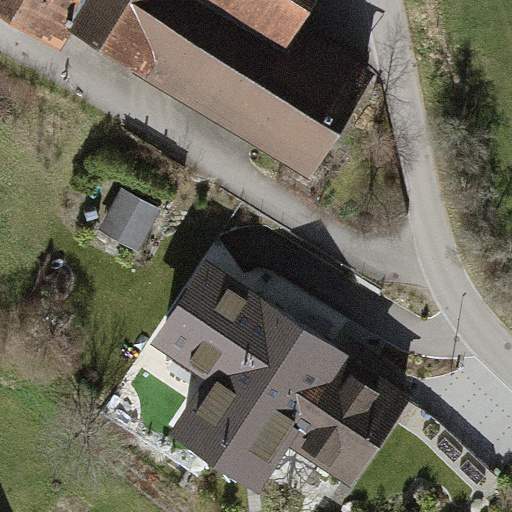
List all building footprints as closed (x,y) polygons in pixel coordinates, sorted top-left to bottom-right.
[(66,16),(146,65),(185,0),(8,0),(58,29),(66,16)] [(185,0),(146,65),(310,163),(363,74),(281,24),(295,0),(185,0)] [(155,206),(123,189),(103,228),(135,244),(155,206)] [(209,377),(256,302),(197,265),(150,340),(209,377)] [(282,438),(336,354),(256,302),(209,377),(175,426),(256,478),(282,438)] [(336,354),(282,438),(346,479),(399,397),(336,354)]
